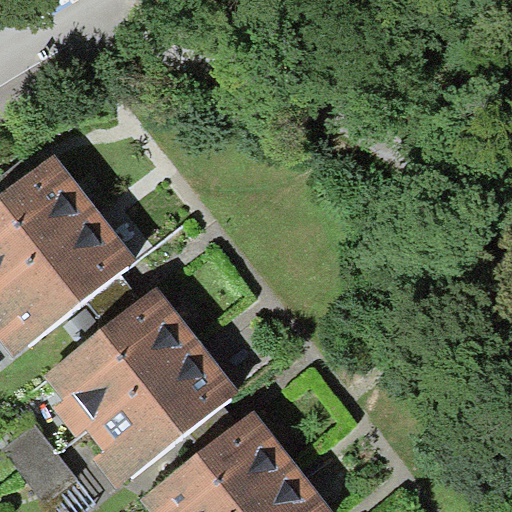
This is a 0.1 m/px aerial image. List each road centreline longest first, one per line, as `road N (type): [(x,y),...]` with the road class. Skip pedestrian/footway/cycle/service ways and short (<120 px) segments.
road 1 (track): [(511,213),(369,132),(61,12),(88,0)]
road 2 (track): [(313,0),(369,132)]
